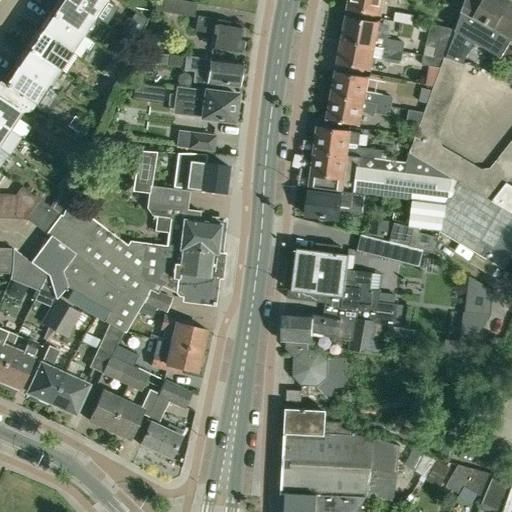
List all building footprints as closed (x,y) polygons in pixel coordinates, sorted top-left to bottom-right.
[(83,35),(95,18),(68,0),(54,0),(47,11),(83,35)] [(108,0),(68,0),(95,18),(103,24),(116,5),(108,0)] [(156,0),(155,10),(193,16),(196,3),(177,0),(156,0)] [(380,14),(383,0),(349,0),(348,9),(380,14)] [(511,39),(511,1),(510,0),(484,0),(482,3),(477,0),(466,0),(455,30),(450,44),(449,46),(465,55),(473,41),(481,46),(489,50),(499,32),(511,40),(511,39)] [(71,52),(83,35),(47,11),(35,28),(71,52)] [(394,13),(393,22),(411,25),(413,16),(394,13)] [(211,48),(220,49),(240,52),(240,50),(243,48),(244,43),(242,40),(243,38),(241,37),(243,29),(228,27),(229,21),(197,16),(195,31),(213,34),(211,48)] [(379,22),(366,20),(346,16),(342,40),(402,52),(404,43),(376,38),(379,22)] [(428,39),(450,44),(455,30),(431,25),(428,39)] [(59,70),(71,52),(35,28),(24,45),(59,70)] [(427,44),(427,45),(438,48),(435,59),(444,60),(445,57),(449,46),(450,44),(428,39),(427,44)] [(401,60),(402,52),(342,40),(337,63),(370,70),(373,55),(401,60)] [(125,41),(115,56),(125,63),(135,48),(125,41)] [(48,87),(59,70),(24,45),(12,62),(48,87)] [(241,63),(221,60),(210,59),(210,60),(186,56),(157,53),(156,63),(185,67),(185,69),(195,70),(194,80),(207,82),(218,84),(238,86),(241,63)] [(493,202),(507,184),(511,177),(511,142),(491,169),(482,170),(443,147),(439,138),(465,65),(466,64),(464,64),(461,63),(445,57),(444,60),(441,69),(435,86),(428,104),(425,113),(421,125),(411,153),(493,202)] [(441,69),(444,60),(435,59),(424,57),(423,64),(441,69)] [(36,105),(48,87),(12,62),(0,79),(0,80),(4,84),(1,89),(31,110),(35,105),(36,105)] [(435,86),(441,69),(429,67),(426,84),(435,86)] [(368,77),(355,75),(336,71),(331,95),(364,102),(391,106),(392,97),(365,92),(368,77)] [(430,100),(435,86),(426,84),(423,98),(430,100)] [(237,94),(217,92),(205,90),(205,91),(183,88),(181,102),(203,105),(202,117),(233,122),(237,94)] [(1,89),(0,89),(0,123),(9,130),(21,111),(30,112),(31,110),(1,89)] [(389,116),(391,106),(364,102),(331,95),(327,118),(359,125),(362,111),(389,116)] [(421,125),(425,113),(410,110),(408,123),(421,125)] [(0,142),(9,130),(0,123),(0,142)] [(360,132),(350,131),(317,127),(314,151),(374,158),(389,161),(391,150),(358,147),(360,132)] [(179,131),(177,146),(213,151),(215,136),(179,131)] [(138,151),(134,184),(152,186),(156,152),(138,151)] [(389,161),(374,158),(314,151),(309,186),(342,191),(364,193),(411,199),(413,199),(447,204),(440,229),(440,231),(499,266),(511,247),(511,212),(493,202),(411,153),(408,173),(405,172),(406,163),(389,161)] [(227,165),(205,163),(206,155),(189,154),(186,178),(187,178),(186,189),(224,193),(227,165)] [(65,178),(74,185),(79,178),(69,172),(65,178)] [(511,187),(507,184),(493,202),(511,212),(511,187)] [(26,220),(41,200),(22,186),(16,195),(15,219),(25,219),(26,220)] [(176,293),(178,296),(211,300),(221,223),(210,222),(199,221),(200,211),(188,210),(181,209),(183,190),(152,186),(150,186),(149,193),(147,206),(157,216),(155,231),(169,233),(167,247),(158,245),(133,242),(129,248),(70,203),(64,219),(62,217),(48,236),(74,256),(65,267),(64,269),(62,272),(64,283),(66,289),(110,314),(106,322),(110,325),(124,333),(125,334),(142,304),(151,287),(176,293)] [(364,193),(342,191),(341,196),(309,191),(306,215),(339,219),(340,210),(361,213),(362,206),(364,193)] [(4,218),(15,219),(16,195),(15,196),(4,196),(4,218)] [(440,229),(447,204),(413,199),(411,199),(408,225),(408,226),(440,229)] [(36,227),(51,207),(41,200),(26,220),(36,227)] [(47,235),(61,215),(51,207),(36,227),(47,235)] [(365,235),(385,240),(387,219),(368,217),(365,235)] [(408,226),(408,225),(392,221),(387,240),(423,250),(434,252),(438,234),(439,234),(440,231),(440,229),(408,226)] [(385,240),(365,235),(359,233),(354,250),(418,266),(423,250),(387,240),(385,240)] [(395,327),(398,305),(379,303),(380,291),(365,289),(367,273),(347,270),(349,255),(338,254),(339,246),(320,244),(319,252),(296,249),(295,259),(296,262),(293,285),(288,286),(287,298),(330,303),(329,306),(378,313),(377,321),(376,324),(386,326),(395,327)] [(0,273),(11,274),(12,249),(0,247),(0,273)] [(12,249),(11,274),(10,281),(38,292),(47,274),(12,249)] [(55,300),(47,274),(38,292),(33,302),(50,309),(55,300)] [(174,299),(152,290),(146,305),(168,314),(174,299)] [(387,294),(386,303),(394,304),(395,295),(387,294)] [(52,331),(68,306),(58,300),(43,325),(52,331)] [(405,328),(408,306),(398,305),(395,327),(405,328)] [(68,306),(52,331),(64,338),(79,312),(68,306)] [(145,306),(141,314),(152,319),(156,311),(145,306)] [(308,342),(311,342),(312,332),(339,338),(341,318),(313,311),(313,314),(283,313),(282,341),(292,341),(291,349),(297,355),(293,358),(292,376),(301,385),(318,386),(328,378),(329,360),(320,351),(308,350),(308,342)] [(206,330),(186,325),(182,324),(183,320),(164,316),(161,329),(165,330),(162,341),(171,344),(201,351),(206,330)] [(376,324),(377,321),(355,317),(349,348),(371,353),(376,324)] [(381,354),(385,334),(386,326),(376,324),(371,353),(381,354)] [(102,372),(112,356),(117,347),(117,346),(124,333),(110,325),(91,367),(102,372)] [(405,328),(395,327),(386,326),(385,334),(411,339),(413,329),(405,328)] [(16,335),(5,330),(0,327),(0,375),(12,348),(11,348),(16,335)] [(0,380),(19,388),(38,344),(38,343),(17,334),(16,335),(11,348),(12,348),(0,375),(0,380)] [(196,372),(201,351),(171,344),(162,341),(158,341),(155,353),(152,366),(171,371),(172,366),(176,367),(196,372)] [(112,356),(135,366),(139,357),(117,347),(112,356)] [(51,368),(54,360),(58,352),(48,348),(41,363),(40,363),(35,374),(27,392),(39,397),(38,399),(50,405),(64,374),(51,368)] [(134,369),(135,366),(112,356),(102,372),(130,385),(137,370),(134,369)] [(90,377),(83,373),(85,370),(71,363),(66,374),(64,374),(50,405),(61,410),(62,408),(74,413),(83,395),(88,384),(87,384),(90,377)] [(137,370),(130,385),(141,390),(148,375),(137,370)] [(166,428),(163,427),(157,424),(168,400),(185,407),(191,393),(173,385),(165,382),(159,395),(158,394),(153,405),(147,417),(154,420),(153,423),(150,422),(148,426),(139,444),(170,458),(181,435),(180,435),(182,431),(168,424),(166,428)] [(109,429),(123,400),(102,390),(88,420),(109,429)] [(287,390),(286,400),(301,401),(302,391),(287,390)] [(153,405),(158,394),(150,391),(143,409),(123,400),(109,429),(129,439),(141,414),(147,417),(153,405)] [(320,410),(306,409),(286,408),(281,494),(286,494),(284,511),(356,511),(365,497),(371,473),(398,474),(400,447),(373,446),(373,438),(341,436),(341,428),(326,426),(326,413),(320,410)] [(426,480),(440,488),(451,467),(438,460),(426,480)] [(464,485),(472,470),(457,466),(454,471),(452,475),(447,484),(460,492),(463,487),(463,486),(464,485)] [(465,487),(478,494),(483,497),(492,475),(475,469),(465,487)] [(497,511),(502,511),(511,485),(511,484),(494,477),(482,505),(497,511)] [(511,511),(511,486),(508,499),(503,511),(511,511)]
